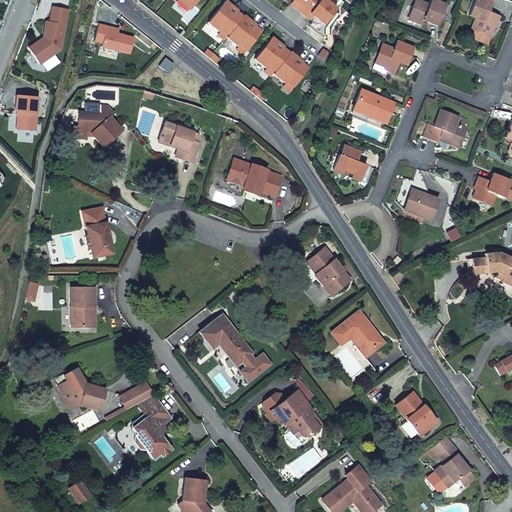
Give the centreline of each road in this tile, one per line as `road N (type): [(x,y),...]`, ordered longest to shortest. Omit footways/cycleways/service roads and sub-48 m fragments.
road 1 (residential): [(287,511),(127,297),(138,247),(163,224),(194,220),(252,240),(278,238),(331,214)]
road 2 (track): [(0,345),(36,154),(74,86),(149,86),(266,120)]
road 3 (tertiary): [(331,214),(266,120),(117,0)]
road 4 (tertiary): [(511,480),(368,269)]
road 5 (track): [(375,0),(358,19),(327,92),(288,145)]
road 6 (residential): [(373,210),(423,81)]
